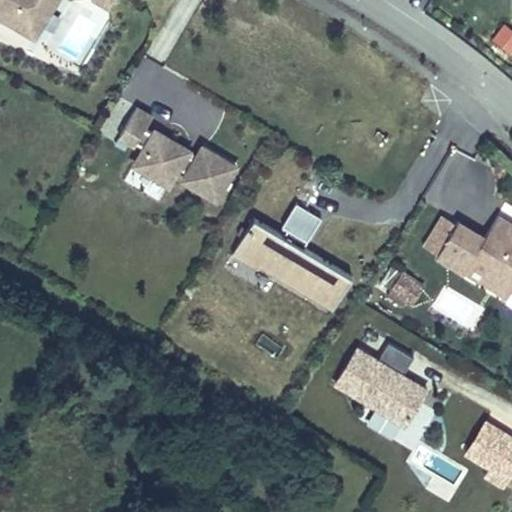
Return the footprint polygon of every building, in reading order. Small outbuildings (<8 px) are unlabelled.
[(0,0),(0,17),(17,18),(40,32),(61,0),(0,0)] [(92,0),(110,10),(115,0),(92,0)] [(393,0),(391,5),(420,19),(428,0),(393,0)] [(17,18),(0,17),(0,18),(35,41),(40,32),(17,18)] [(511,31),(505,25),(492,39),(511,57),(511,31)] [(183,152),(185,149),(150,128),(148,131),(143,128),(151,116),(134,106),(112,143),(131,155),(125,165),(167,190),(173,180),(214,205),(237,168),(198,144),(193,153),(191,157),(183,152)] [(193,153),(185,149),(183,152),(191,157),(193,153)] [(320,219),(294,204),(277,233),(302,248),(320,219)] [(511,294),(511,224),(496,215),(483,237),(457,221),(454,225),(438,216),(420,246),(436,255),(433,259),(503,301),(508,292),(511,294)] [(277,233),(253,219),(232,254),(329,312),(351,276),(302,248),(277,233)] [(424,286),(400,271),(399,273),(389,267),(379,283),(388,290),(387,292),(410,307),(424,286)] [(354,347),(331,385),(403,428),(426,390),(402,375),(412,358),(387,343),(376,360),(354,347)] [(511,473),(511,437),(482,420),(462,454),(487,469),(481,477),(502,490),(511,473)]
